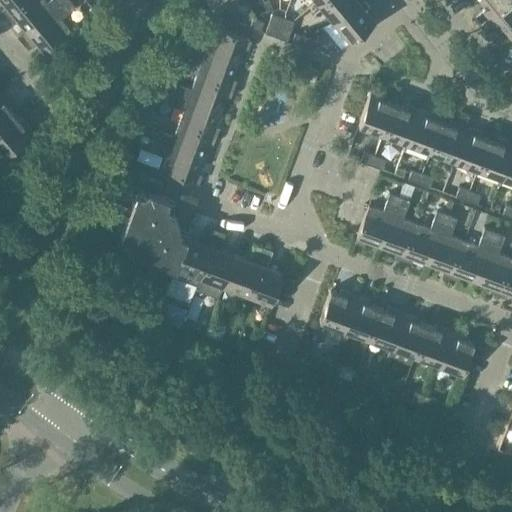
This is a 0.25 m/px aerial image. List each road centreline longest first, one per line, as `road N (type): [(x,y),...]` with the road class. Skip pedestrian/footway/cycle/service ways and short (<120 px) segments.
road 1 (residential): [(283,227),(335,73),(403,10)]
road 2 (tertiary): [(245,511),(74,399)]
road 3 (residential): [(323,255),(511,323)]
road 4 (unknown): [(484,312),(454,457)]
road 5 (residential): [(403,10),(470,87),(511,102)]
road 6 (tertiary): [(50,432),(159,511)]
